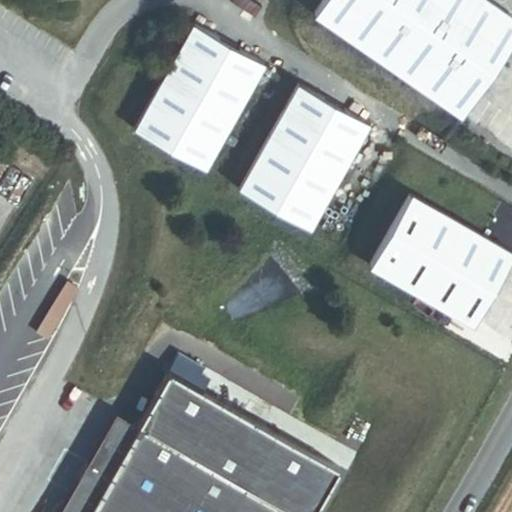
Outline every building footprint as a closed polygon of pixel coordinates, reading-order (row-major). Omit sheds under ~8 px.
[(511,41),(511,14),(490,0),(320,0),(313,11),(462,114),(511,41)] [(205,167),(265,61),(193,20),(133,126),(205,167)] [(309,228),(370,122),(298,81),(237,187),(309,228)] [(511,256),(511,250),(409,191),(368,262),(473,323),(511,256)] [(309,511),(337,463),(166,368),(85,511),(309,511)]
